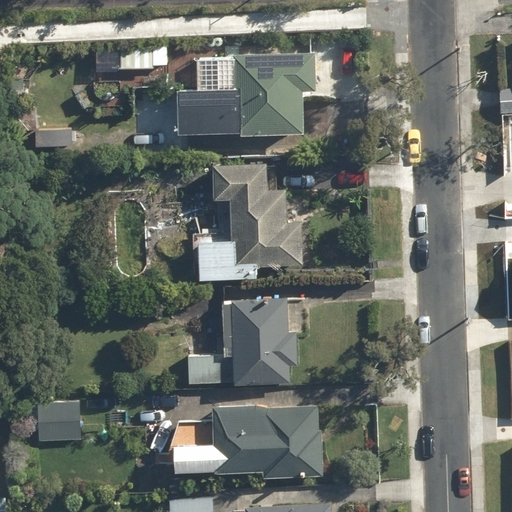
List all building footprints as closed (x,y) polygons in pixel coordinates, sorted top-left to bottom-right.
[(164,47),(117,47),(118,73),(164,72),(164,47)] [(204,83),(189,83),(190,128),(316,126),(315,86),(326,86),(326,48),(242,49),(242,53),(203,54),(204,83)] [(511,88),(497,89),(498,115),(511,114),(511,88)] [(36,112),(12,111),(11,133),(35,134),(36,112)] [(279,156),(225,156),(226,191),(244,191),(245,233),(211,234),(212,273),(266,273),(266,262),(312,261),(311,215),(298,215),(298,181),(280,182),(279,156)] [(297,292),(243,293),(243,296),(232,296),(233,351),(192,352),(193,380),(298,378),(298,361),(305,361),(305,327),(297,327),(297,292)] [(272,399),(224,399),(225,436),(188,436),(188,464),(225,464),(225,467),(272,466),(272,472),(330,471),(329,425),(326,426),(325,399),(272,400),(272,399)] [(76,403),(32,405),(34,443),(78,441),(76,403)] [(220,511),(219,493),(177,496),(178,511),(220,511)] [(339,511),(339,498),(256,499),(256,504),(240,504),(240,511),(339,511)]
